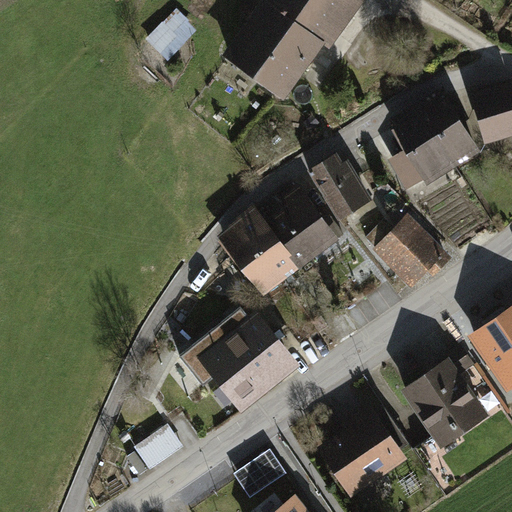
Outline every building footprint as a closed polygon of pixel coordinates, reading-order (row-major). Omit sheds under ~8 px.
[(268,0),(268,1),(265,0),(249,0),(245,6),(258,15),(230,53),(282,91),(348,0),(268,0)] [(178,6),(146,36),(167,59),(200,29),(178,6)] [(473,100),(478,118),(511,107),(511,89),(473,100)] [(446,94),(421,109),(452,160),(476,145),(446,94)] [(511,126),(511,107),(478,118),(483,135),(511,126)] [(452,160),(421,109),(397,124),(411,148),(393,158),(409,186),(452,160)] [(349,182),(334,156),(311,170),(340,216),(368,199),(355,177),(349,182)] [(285,215),(270,225),(297,261),(331,236),(334,240),(343,233),(327,212),(318,219),(292,183),(276,193),(286,207),(282,211),(285,215)] [(270,225),(255,208),(240,223),(252,240),(254,239),(281,275),(297,261),(270,225)] [(407,220),(381,246),(413,278),(426,265),(435,273),(447,259),(407,220)] [(252,240),(240,223),(226,239),(263,287),(281,275),(254,239),(252,240)] [(241,306),(179,355),(203,384),(217,373),(237,397),(288,357),(261,323),(257,326),(241,306)] [(511,310),(475,336),(508,383),(511,380),(511,310)] [(466,367),(455,350),(440,360),(445,367),(430,378),(427,374),(406,388),(444,442),(484,414),(456,374),(466,367)] [(366,411),(347,424),(354,435),(330,451),(351,482),(375,465),(380,473),(399,459),(366,411)] [(150,467),(182,445),(167,424),(135,446),(150,467)] [(265,452),(235,474),(250,495),(281,473),(265,452)] [(307,511),(294,496),(273,511),(307,511)]
